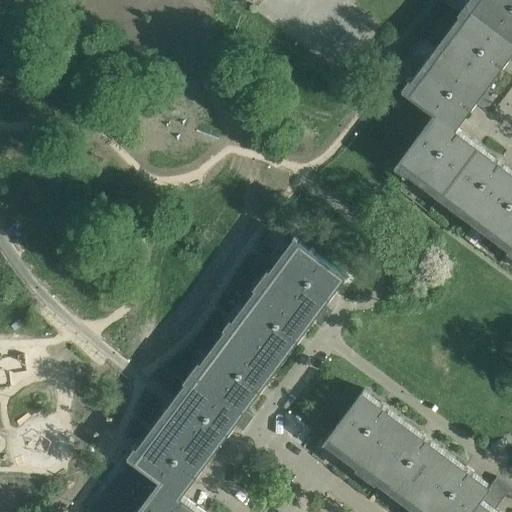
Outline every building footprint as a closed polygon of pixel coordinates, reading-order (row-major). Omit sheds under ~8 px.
[(511,36),(511,0),(478,0),(473,7),(511,36)] [(489,86),(511,55),(511,36),(473,7),(442,50),(489,86)] [(457,129),(464,119),(489,86),(442,50),(409,93),(435,114),(400,160),(443,192),(479,145),(457,129)] [(478,218),(511,172),(511,169),(479,145),(443,192),(478,218)] [(511,243),(511,172),(478,218),(511,243)] [(326,304),(347,277),(348,275),(300,239),(268,283),(316,318),(323,324),(334,310),(326,304)] [(279,367),(316,318),(268,283),(231,331),(279,367)] [(247,410),(279,367),(231,331),(199,375),(246,411),(247,411),(247,410)] [(41,363),(39,350),(28,341),(14,344),(5,355),(7,368),(18,377),(33,375),(41,363)] [(183,495),(223,442),(236,425),(244,430),(254,416),(247,411),(246,411),(199,375),(175,404),(121,479),(116,475),(93,506),(101,511),(191,511),(196,505),(183,495)] [(371,469),(407,421),(364,389),(329,437),(371,469)] [(414,500),(450,453),(407,421),(371,469),(414,500)] [(501,511),(496,508),(508,493),(511,496),(511,487),(497,476),(492,484),(485,479),(450,453),(414,500),(429,511),(501,511)] [(397,511),(405,498),(385,484),(377,496),(397,511)]
